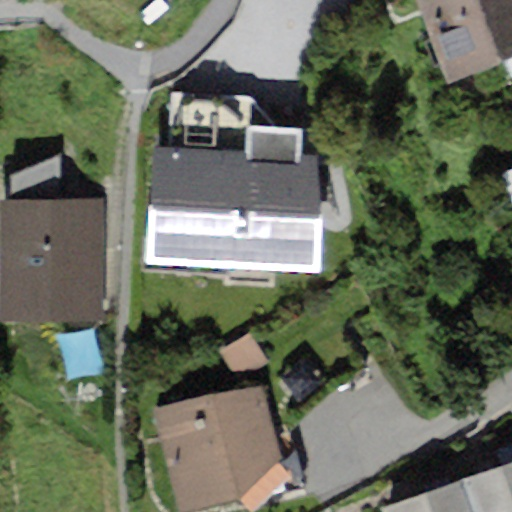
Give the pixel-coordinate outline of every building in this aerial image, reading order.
[(511,0),(414,0),(440,72),(511,46),(511,0)] [(246,92),(166,93),(163,144),(151,143),(143,255),(309,265),(316,161),(295,160),(297,128),(268,126),(246,92)] [(511,165),(502,169),(511,192),(511,165)] [(95,200),(0,199),(0,318),(94,319),(94,258),(95,200)] [(261,384),(149,411),(180,506),(233,491),(252,505),(288,472),(277,457),(261,384)] [(511,511),(511,460),(488,469),(465,477),(477,511),(511,511)] [(437,487),(380,508),(381,511),(477,511),(465,477),(437,487)]
